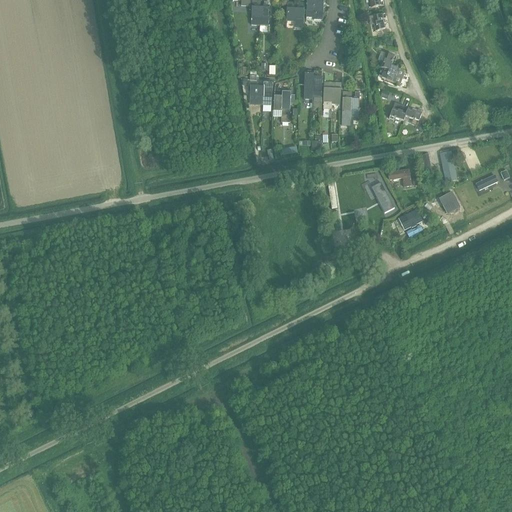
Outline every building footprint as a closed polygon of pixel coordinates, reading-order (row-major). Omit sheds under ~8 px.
[(241,3),(241,6),(249,7),(249,11),(252,11),(252,3),(252,0),(241,0),(241,1),(241,3)] [(251,21),(251,25),(260,25),(260,22),(261,7),(260,0),(252,0),(252,3),(252,11),(251,21)] [(306,0),(306,15),(314,16),(315,1),(312,1),(311,0),(306,0)] [(315,1),(314,16),(314,21),(323,21),(323,0),(318,0),(319,1),(315,1)] [(369,0),(371,9),(381,7),(379,0),(369,0)] [(287,22),(295,22),(295,8),(291,8),(292,4),(287,4),(287,22)] [(295,8),(295,22),(295,29),(302,29),(302,23),(303,4),(298,4),(298,8),(295,8)] [(260,22),(260,25),(268,26),(268,22),(268,7),(261,7),(260,22)] [(376,32),(385,30),(382,16),(373,18),(376,32)] [(380,68),(388,71),(390,67),(394,57),(385,54),(380,68)] [(279,66),(277,73),(284,75),(286,67),(279,66)] [(383,73),(381,79),(385,81),(394,84),(400,86),(405,72),(399,70),(390,67),(388,71),(387,75),(383,73)] [(305,93),(305,99),(312,99),(312,97),(312,94),(313,78),(313,72),(306,72),(305,74),(305,76),(305,93)] [(312,94),(312,97),(321,97),(321,94),(322,76),(322,72),(313,72),(313,78),(312,94)] [(263,86),(263,101),(263,105),(270,105),(270,101),(271,82),(263,82),(263,86)] [(250,100),(255,100),(255,105),(263,105),(263,101),(263,86),(255,86),(255,85),(250,85),(250,93),(250,100)] [(324,88),(324,103),(323,110),(331,110),(331,103),(332,103),(332,89),(324,88)] [(332,89),(332,103),(340,104),(340,89),(332,89)] [(382,92),(380,98),(386,100),(388,94),(382,92)] [(274,93),(274,109),(273,112),(281,112),(282,93),(274,93)] [(281,112),(281,123),(289,123),(290,110),(290,93),(282,93),(281,112)] [(343,94),(342,118),(342,126),(350,127),(350,119),(351,98),(348,98),(348,94),(343,94)] [(351,98),(350,119),(358,119),(359,95),(354,95),(354,98),(351,98)] [(403,122),(405,118),(406,113),(407,109),(394,104),(389,118),(403,122)] [(405,118),(419,122),(422,113),(408,108),(408,109),(407,109),(406,113),(405,118)] [(288,148),(280,150),(281,157),(289,155),(288,148)] [(439,157),(444,186),(456,184),(451,155),(439,157)] [(424,177),(431,175),(428,158),(421,160),(424,177)] [(388,174),(389,182),(402,180),(403,184),(403,188),(411,187),(411,184),(409,171),(388,174)] [(506,171),(501,173),(504,181),(510,178),(506,171)] [(495,184),(498,183),(494,176),(476,184),(475,185),(479,192),(495,184)] [(331,182),(325,183),(328,207),(335,206),(331,182)] [(394,207),(381,182),(373,186),(386,211),(394,207)] [(438,200),(447,215),(458,209),(450,193),(438,200)] [(420,221),(415,211),(395,220),(392,230),(400,225),(403,229),(420,221)] [(426,218),(423,223),(430,228),(433,223),(426,218)]
